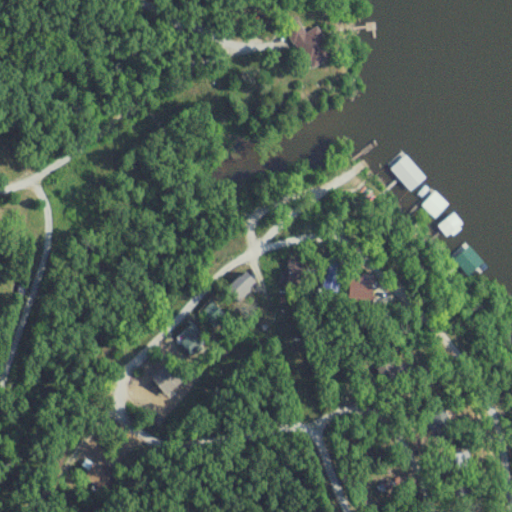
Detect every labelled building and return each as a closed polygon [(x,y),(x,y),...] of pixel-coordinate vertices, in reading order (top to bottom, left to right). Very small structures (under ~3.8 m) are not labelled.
[(335,55),(318,26),(306,33),(300,21),(287,29),(310,69),(335,55)] [(427,179),(407,156),(391,169),(411,192),(427,179)] [(422,207),(436,220),(450,206),(436,193),(422,207)] [(449,239),(465,226),(455,213),(438,227),(449,239)] [(453,258),(470,278),(485,265),(468,245),(453,258)] [(346,260),(332,257),(324,290),(338,294),(346,260)] [(255,282),(245,273),(231,288),(241,297),(255,282)] [(355,298),(372,299),(372,289),(355,288),(355,298)] [(226,317),(212,304),(202,314),(216,327),(226,317)] [(194,356),(209,343),(193,324),(178,338),(194,356)] [(410,377),(403,358),(379,367),(385,386),(410,377)] [(176,389),(169,369),(155,374),(163,394),(176,389)] [(427,417),(438,445),(456,437),(445,410),(427,417)] [(105,470),(92,463),(84,478),(108,491),(119,472),(108,465),(105,470)] [(378,488),(382,495),(394,489),(390,482),(378,488)]
